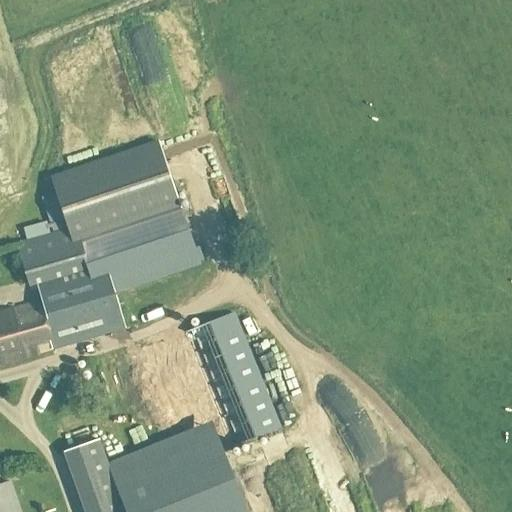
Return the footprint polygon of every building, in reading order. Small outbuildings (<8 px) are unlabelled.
[(82,164),(118,150),(106,118),(70,131),(82,164)] [(200,264),(178,200),(159,142),(52,178),(68,227),(19,244),(33,286),(36,284),(41,303),(50,335),(46,336),(50,349),(125,328),(115,293),(200,264)] [(50,335),(41,303),(0,314),(0,362),(50,349),(46,336),(50,335)] [(280,430),(232,313),(183,334),(231,450),(280,430)] [(230,474),(174,337),(144,350),(199,485),(197,486),(177,436),(111,463),(129,511),(236,511),(222,477),(230,474)] [(94,340),(80,345),(84,356),(98,351),(94,340)] [(264,382),(281,374),(277,366),(260,373),(264,382)] [(126,511),(103,446),(100,439),(64,452),(85,511),(126,511)] [(291,469),(274,470),(275,496),(292,496),(291,469)] [(21,511),(12,483),(0,486),(0,511),(21,511)] [(419,508),(420,511),(448,511),(442,498),(419,508)]
